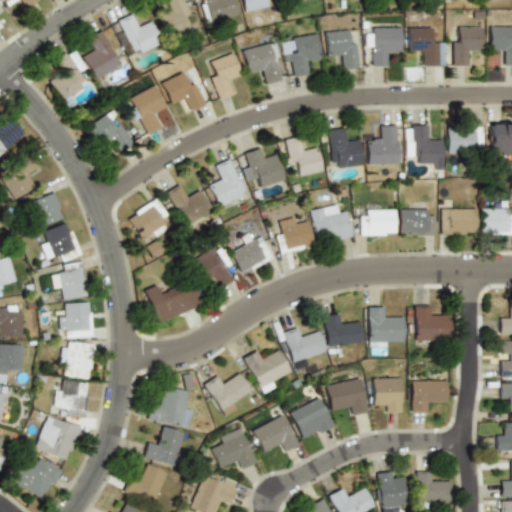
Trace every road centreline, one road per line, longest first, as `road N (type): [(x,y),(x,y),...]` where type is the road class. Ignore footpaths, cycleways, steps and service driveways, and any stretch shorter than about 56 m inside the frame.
road 1 (tertiary): [(64,511),(114,418),(114,279),(93,202),(51,126),(0,70)]
road 2 (residential): [(93,202),(193,142),(306,100),(511,93)]
road 3 (residential): [(120,350),(191,344),(328,276),(511,270)]
road 4 (residential): [(474,270),(467,438),(474,511)]
road 5 (residential): [(273,511),(274,499),(365,453),(468,450)]
